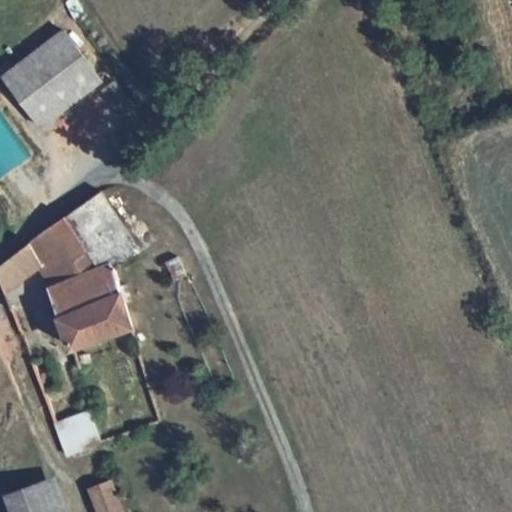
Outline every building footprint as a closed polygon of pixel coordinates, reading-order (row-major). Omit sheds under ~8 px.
[(5,74),(43,127),(105,82),(67,30),(5,74)] [(120,81),(107,91),(128,123),(141,112),(120,81)] [(0,173),(29,153),(0,113),(0,173)] [(54,228),(69,248),(73,246),(89,278),(113,268),(109,259),(139,237),(104,188),(54,228)] [(54,259),(69,248),(54,228),(44,237),(54,259)] [(12,292),(54,259),(44,237),(2,269),(3,274),(12,292)] [(117,267),(120,272),(148,249),(139,237),(109,259),(113,268),(117,267)] [(89,278),(73,246),(69,248),(54,259),(66,287),(89,278)] [(66,287),(61,289),(81,346),(140,322),(120,272),(117,267),(113,268),(89,278),(66,287)] [(88,408),(52,422),(65,455),(101,440),(88,408)] [(139,511),(142,511),(130,476),(110,482),(121,511),(139,511)] [(37,511),(77,511),(67,480),(30,493),(37,511)]
